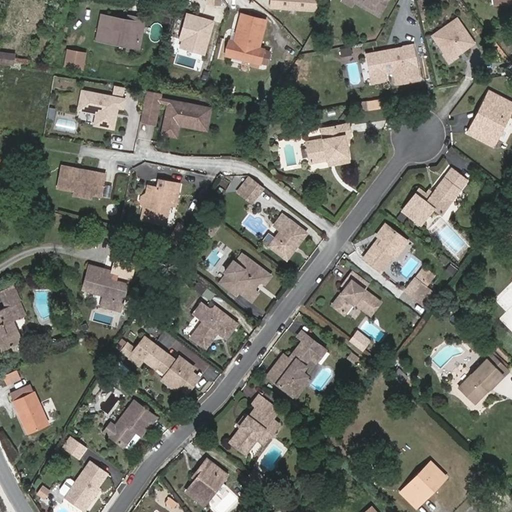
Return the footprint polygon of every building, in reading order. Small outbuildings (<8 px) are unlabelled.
[(272,0),(272,7),(315,10),(316,0),(272,0)] [(359,0),(375,9),(373,12),(382,17),(392,0),(359,0)] [(97,40),(141,49),(147,18),(130,15),(129,18),(103,13),(97,40)] [(214,22),(188,14),(181,39),(184,40),(195,43),(193,51),(205,54),(214,22)] [(272,51),(260,48),(267,21),(242,15),(235,41),(230,40),(226,55),(268,65),(272,51)] [(451,65),(476,50),(461,25),(435,40),(451,65)] [(193,51),(195,43),(184,40),(181,47),(193,51)] [(388,74),(397,72),(399,85),(422,81),(416,46),(407,48),(407,49),(395,51),(395,54),(389,55),(389,52),(370,55),(374,76),(388,74)] [(352,49),(342,50),(344,58),(353,56),(352,49)] [(65,69),(84,71),(86,54),(67,51),(65,69)] [(29,59),(15,57),(15,55),(0,52),(0,63),(14,65),(14,63),(29,65),(29,59)] [(388,74),(374,76),(375,84),(389,81),(388,74)] [(115,92),(126,95),(127,86),(116,84),(115,92)] [(127,99),(85,91),(81,110),(99,114),(97,125),(116,129),(119,117),(115,116),(117,107),(126,109),(127,99)] [(159,94),(147,92),(143,113),(155,115),(159,94)] [(479,136),(500,145),(511,118),(511,100),(492,92),(485,109),(488,111),(480,128),(482,129),(479,136)] [(162,94),(159,94),(155,115),(143,113),(142,123),(157,125),(162,94)] [(371,109),(381,107),(380,100),(370,101),(371,109)] [(213,108),(170,102),(166,131),(177,133),(179,118),(182,119),(182,122),(211,126),(213,108)] [(482,129),(480,128),(488,111),(485,109),(474,134),(479,136),(482,129)] [(352,164),(351,157),(348,138),(351,137),(354,137),(353,125),(327,130),(328,140),(312,143),(315,165),(334,162),(340,161),(340,166),(352,164)] [(94,194),(104,196),(107,174),(83,170),(83,172),(78,171),(79,169),(64,166),(61,188),(77,191),(94,194)] [(466,190),(473,182),(457,169),(450,178),(466,190)] [(254,202),(258,196),(248,188),(255,179),(250,175),(249,176),(239,190),(254,202)] [(439,208),(447,214),(466,190),(450,178),(439,192),(436,197),(432,194),(424,189),(408,210),(426,224),(439,208)] [(258,196),(265,187),(255,179),(248,188),(258,196)] [(145,221),(169,226),(172,209),(175,193),(181,194),(183,185),(162,181),(160,189),(151,187),(149,199),(148,205),(145,221)] [(44,194),(36,192),(34,204),(41,206),(44,194)] [(172,209),(179,210),(181,194),(175,193),(172,209)] [(213,234),(221,222),(207,211),(199,224),(213,234)] [(296,245),(298,247),(309,233),(284,215),(276,226),(282,230),(270,245),(289,259),(296,251),(293,249),(296,245)] [(368,258),(385,271),(397,254),(401,256),(413,240),(390,223),(381,235),(386,238),(383,243),(380,241),(368,258)] [(167,244),(181,247),(191,232),(179,225),(167,244)] [(124,269),(132,271),(136,256),(121,252),(113,281),(116,282),(117,276),(122,277),(124,269)] [(264,282),(271,273),(245,254),(239,262),(236,261),(226,272),(228,274),(237,282),(231,289),(239,295),(242,291),(251,298),(257,291),(257,287),(261,282),(264,282)] [(113,281),(111,281),(112,274),(91,267),(85,291),(104,296),(102,307),(113,310),(116,302),(123,303),(128,286),(116,282),(113,281)] [(122,277),(130,279),(132,271),(124,269),(122,277)] [(264,282),(267,284),(273,275),(271,273),(264,282)] [(221,281),(231,289),(237,282),(228,274),(221,281)] [(374,313),(385,300),(369,288),(356,279),(352,276),(346,284),(349,287),(345,292),(347,294),(344,297),(342,296),(336,303),(349,312),(355,304),(361,303),(374,313)] [(369,288),(371,286),(358,276),(356,279),(369,288)] [(410,290),(421,298),(430,286),(419,278),(410,290)] [(23,352),(25,348),(13,322),(21,318),(8,288),(0,291),(0,351),(12,347),(15,353),(18,354),(23,352)] [(251,298),(254,301),(260,293),(257,291),(251,298)] [(228,339),(240,324),(217,306),(216,307),(211,306),(205,301),(196,312),(206,320),(193,338),(207,349),(215,339),(215,336),(217,333),(220,333),(228,339)] [(113,310),(121,312),(123,303),(116,302),(113,310)] [(298,350),(302,353),(307,347),(306,341),(317,340),(305,330),(300,336),(305,340),(298,350)] [(367,352),(375,341),(363,331),(354,342),(367,352)] [(147,337),(137,351),(148,360),(158,346),(147,337)] [(312,379),(302,371),(313,356),(316,353),(318,355),(322,349),(319,347),(322,343),(317,340),(306,341),(307,347),(302,353),(298,350),(291,358),(286,359),(284,357),(270,375),(298,397),(312,379)] [(313,356),(320,361),(329,349),(322,343),(319,347),(322,349),(318,355),(316,353),(313,356)] [(148,360),(157,367),(159,365),(168,354),(158,346),(148,360)] [(494,352),(474,372),(476,373),(495,354),(494,352)] [(192,374),(194,371),(192,365),(185,359),(179,359),(178,362),(168,354),(159,365),(169,373),(167,376),(167,381),(170,383),(173,386),(179,390),(182,385),(190,391),(199,379),(192,374)] [(491,390),(494,387),(511,370),(495,354),(476,373),(462,387),(478,403),(488,393),(487,391),(490,388),(491,390)] [(9,384),(22,378),(19,369),(5,374),(9,384)] [(494,387),(495,389),(511,372),(511,370),(494,387)] [(28,433),(49,424),(31,384),(11,393),(28,433)] [(273,435),(281,424),(275,419),(270,415),(277,406),(262,394),(255,403),(258,406),(251,415),(249,413),(247,417),(241,424),(243,425),(230,441),(246,454),(258,439),(267,430),(273,435)] [(151,427),(158,417),(137,400),(116,425),(110,435),(125,447),(134,434),(137,430),(139,432),(142,435),(149,425),(151,427)] [(275,419),(282,411),(277,406),(270,415),(275,419)] [(245,415),(238,422),(241,424),(247,417),(245,415)] [(112,422),(105,431),(110,435),(116,425),(112,422)] [(258,439),(265,445),(273,435),(267,430),(258,439)] [(81,457),(88,446),(74,436),(67,446),(81,457)] [(189,491),(206,505),(216,491),(220,495),(223,495),(227,489),(227,486),(223,483),(228,475),(208,460),(202,468),(205,470),(199,478),(189,491)] [(83,508),(97,488),(107,472),(90,461),(76,482),(71,478),(68,479),(61,489),(61,492),(67,496),(67,497),(83,508)] [(433,489),(435,491),(448,478),(433,462),(406,488),(421,503),(429,496),(428,493),(433,489)] [(202,468),(196,476),(199,478),(205,470),(202,468)] [(250,475),(256,480),(259,474),(253,470),(250,475)] [(264,478),(259,474),(256,480),(261,483),(264,478)] [(245,483),(255,491),(261,483),(256,480),(250,475),(245,483)] [(83,508),(86,510),(100,490),(97,488),(83,508)] [(402,491),(417,507),(421,503),(406,488),(402,491)]
